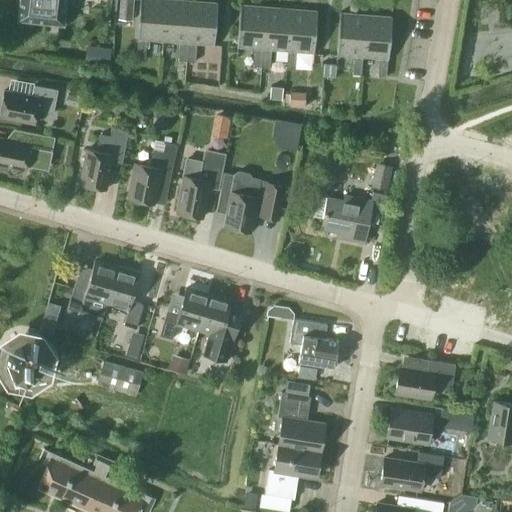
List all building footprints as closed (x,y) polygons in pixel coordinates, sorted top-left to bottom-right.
[(19,0),(17,19),(63,24),(65,0),(19,0)] [(133,0),(119,0),(118,19),(132,20),(133,0)] [(162,40),(165,0),(139,0),(136,39),(137,39),(136,57),(144,57),(146,39),(162,40)] [(177,60),(186,61),(191,1),(179,0),(165,0),(162,40),(179,42),(177,60)] [(191,1),(186,61),(194,61),(196,43),(212,44),(212,45),(213,45),(217,2),(215,2),(215,3),(191,1)] [(252,66),(261,67),(265,7),(241,5),(241,4),(239,4),(236,47),(237,47),(237,46),(254,48),(252,66)] [(287,50),(290,9),(265,7),(261,67),(269,67),(270,49),(287,50)] [(290,9),(287,50),(286,69),(294,69),(296,51),(312,52),(312,53),(313,53),(316,10),(315,10),(315,11),(290,9)] [(360,74),(362,56),(365,15),(340,13),(340,12),(339,12),(336,55),(337,55),(337,54),(353,55),(352,74),(360,74)] [(365,15),(362,56),(378,57),(377,76),(385,77),(387,59),(388,59),(391,16),(390,16),(390,17),(365,15)] [(89,45),(87,62),(109,65),(111,48),(89,45)] [(57,90),(33,85),(31,96),(3,90),(0,105),(0,116),(34,123),(36,111),(52,114),(54,102),(57,90)] [(284,86),(271,85),(270,99),(282,100),(284,86)] [(308,104),(310,90),(298,89),(296,103),(308,104)] [(77,106),(79,96),(68,94),(66,104),(77,106)] [(128,106),(115,104),(113,117),(127,119),(128,106)] [(221,111),(219,133),(234,135),(237,113),(221,111)] [(303,147),(308,121),(282,116),(277,142),(303,147)] [(127,130),(111,127),(110,136),(100,134),(96,151),(86,149),(79,184),(105,189),(110,161),(121,163),(127,130)] [(53,137),(15,130),(13,140),(0,137),(0,164),(24,169),(26,159),(48,164),(53,137)] [(176,144),(164,142),(162,152),(152,150),(149,166),(134,163),(127,198),(153,203),(159,175),(169,177),(174,154),(176,144)] [(204,149),(202,159),(187,156),(176,212),(201,217),(207,187),(218,189),(222,166),(225,154),(204,149)] [(392,165),(375,162),(371,186),(387,190),(392,165)] [(280,209),(285,185),(259,180),(259,177),(252,176),(249,171),(238,169),(235,171),(234,174),(222,172),(216,205),(227,207),(227,209),(223,226),(249,231),(252,217),(253,214),(278,219),(280,209)] [(385,194),(372,191),(370,200),(343,195),(342,200),(326,197),(320,228),(342,232),(341,237),(363,242),(367,219),(380,221),(385,194)] [(106,302),(116,267),(93,261),(86,287),(74,284),(67,308),(101,318),(106,302)] [(138,274),(116,267),(106,302),(128,308),(123,325),(135,328),(143,304),(131,300),(138,274)] [(176,322),(198,329),(208,294),(185,287),(178,314),(166,311),(159,335),(171,339),(176,322)] [(198,329),(209,332),(203,355),(225,361),(232,338),(233,339),(241,311),(240,310),(239,312),(228,309),(230,301),(208,294),(198,329)] [(275,311),(297,316),(300,307),(277,302),(275,311)] [(42,318),(39,330),(52,333),(55,322),(42,318)] [(326,324),(292,318),(288,342),(300,344),(297,362),(333,367),(337,340),(324,338),(326,324)] [(128,343),(125,354),(136,357),(139,346),(128,343)] [(31,349),(22,347),(17,349),(12,358),(13,366),(21,372),(27,371),(29,372),(37,362),(36,355),(31,349)] [(189,359),(172,354),(168,370),(185,374),(189,359)] [(428,359),(427,371),(401,367),(398,366),(394,392),(429,398),(432,381),(451,384),(454,363),(428,359)] [(142,371),(103,360),(96,385),(135,396),(142,371)] [(316,370),(301,368),(299,378),(314,380),(316,370)] [(277,443),(319,450),(324,423),(306,420),(310,396),(280,391),(276,416),(281,417),(277,443)] [(511,404),(493,401),(488,437),(511,440),(511,404)] [(430,415),(391,409),(387,436),(426,442),(430,415)] [(473,414),(441,409),(438,426),(470,431),(473,414)] [(319,450),(277,443),(273,470),(268,469),(266,478),(264,494),(291,498),(293,499),(296,483),(297,475),(315,478),(319,450)] [(60,497),(75,462),(43,448),(37,463),(45,467),(36,487),(60,497)] [(443,456),(418,452),(416,462),(383,457),(379,483),(419,489),(422,474),(439,477),(443,456)] [(60,497),(83,508),(105,458),(96,454),(92,463),(95,464),(93,470),(75,462),(60,497)] [(114,462),(105,458),(83,508),(92,511),(108,511),(122,483),(104,475),(107,469),(110,471),(114,462)] [(122,483),(108,511),(136,511),(138,508),(146,511),(147,511),(154,498),(122,483)] [(257,493),(245,491),(243,506),(255,508),(257,493)] [(440,511),(442,502),(413,498),(411,508),(376,503),(374,511),(411,511),(414,511),(440,511)] [(497,499),(495,511),(508,511),(510,501),(497,499)]
